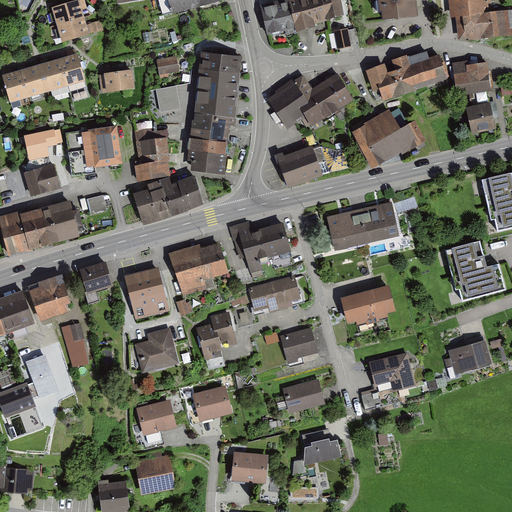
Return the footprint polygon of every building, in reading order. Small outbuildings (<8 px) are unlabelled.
[(79,0),(78,0),(52,8),(63,43),(90,35),(79,0)] [(225,0),(158,0),(162,13),(172,11),(173,14),(225,0)] [(297,32),(289,0),(288,0),(278,0),(260,5),(268,35),(285,31),(286,35),(297,32)] [(328,21),(322,0),(289,0),(297,32),(316,27),(315,25),(328,21)] [(341,0),(322,0),(328,21),(346,17),(341,0)] [(378,0),(380,11),(383,11),(384,20),(419,17),(416,0),(378,0)] [(490,0),(448,0),(451,18),(456,18),(458,40),(469,39),(469,40),(511,35),(511,10),(492,12),(490,0)] [(103,24),(95,27),(98,36),(106,34),(103,24)] [(349,29),(334,32),(338,49),(352,46),(349,29)] [(236,127),(243,57),(202,52),(194,121),(193,121),(188,161),(192,162),(191,171),(226,176),(227,155),(226,155),(227,143),(228,143),(230,126),(236,127)] [(443,63),(440,55),(429,58),(427,53),(408,60),(407,57),(393,61),(397,70),(405,95),(449,80),(447,74),(449,73),(445,62),(443,63)] [(11,104),(86,82),(78,54),(3,76),(11,104)] [(177,56),(157,60),(160,75),(180,72),(177,56)] [(489,71),(488,62),(470,65),(469,61),(453,63),(458,96),(470,95),(470,98),(476,106),(490,103),(488,92),(495,91),(492,71),(489,71)] [(405,95),(397,70),(391,72),(390,69),(387,70),(385,64),(366,71),(373,92),(379,90),(383,102),(405,95)] [(133,70),(105,74),(105,75),(100,75),(102,93),(107,92),(107,93),(135,89),(133,70)] [(355,101),(338,74),(313,90),(304,76),(294,82),(293,80),(269,96),(269,101),(287,131),(305,120),(311,129),(355,101)] [(511,83),(501,85),(502,96),(511,94),(511,83)] [(181,109),(176,86),(156,90),(161,113),(181,109)] [(500,117),(496,101),(490,103),(476,106),(466,108),(472,134),(497,129),(494,118),(500,117)] [(401,129),(390,110),(364,124),(365,125),(353,133),(373,169),(403,153),(404,154),(426,142),(415,122),(401,129)] [(63,113),(52,115),(53,122),(64,120),(63,113)] [(46,125),(35,128),(37,134),(48,131),(46,125)] [(124,164),(118,126),(66,133),(72,177),(97,174),(96,168),(124,164)] [(138,182),(172,177),(169,161),(171,161),(167,138),(164,138),(163,131),(151,133),(151,129),(136,132),(141,166),(135,167),(138,182)] [(61,187),(54,164),(45,156),(49,155),(47,146),(56,144),(53,131),(25,137),(31,160),(28,166),(24,167),(33,195),(61,187)] [(284,153),(276,156),(288,189),(324,176),(323,175),(350,168),(344,150),(339,151),(323,147),(315,150),(313,146),(285,156),(284,153)] [(511,173),(482,180),(491,221),(495,221),(498,233),(511,229),(511,173)] [(149,189),(133,194),(144,226),(188,212),(188,211),(204,205),(195,176),(172,184),(170,178),(148,184),(149,189)] [(418,206),(412,189),(393,195),(399,213),(418,206)] [(104,195),(88,199),(92,214),(108,210),(104,195)] [(73,211),(70,200),(20,214),(20,212),(0,216),(0,222),(9,256),(81,236),(79,228),(84,226),(79,209),(73,211)] [(393,202),(327,217),(335,252),(391,239),(400,237),(393,202)] [(292,252),(284,223),(252,233),(249,222),(230,228),(234,241),(235,241),(240,260),(246,258),(251,273),(263,270),(260,259),(268,257),(269,258),(272,257),(275,270),(294,264),(291,252),(292,252)] [(481,241),(445,251),(456,291),(459,290),(463,302),(507,291),(500,264),(488,267),(481,241)] [(229,274),(220,244),(201,249),(200,245),(170,254),(183,298),(216,288),(213,279),(229,274)] [(115,287),(107,261),(80,269),(87,292),(85,293),(89,305),(100,302),(97,292),(115,287)] [(170,312),(158,268),(125,277),(136,321),(170,312)] [(71,304),(62,276),(29,287),(41,322),(69,312),(66,306),(71,304)] [(301,301),(295,277),(249,289),(254,310),(255,313),(269,310),(270,315),(288,310),(287,304),(301,301)] [(390,285),(341,299),(348,326),(357,323),(358,326),(367,324),(368,326),(381,323),(380,321),(388,319),(387,316),(398,313),(390,285)] [(35,324),(23,291),(0,299),(0,345),(10,341),(8,334),(35,324)] [(190,314),(185,299),(177,302),(181,317),(190,314)] [(254,310),(235,315),(239,328),(258,323),(255,313),(254,310)] [(212,326),(197,329),(205,362),(207,361),(210,371),(226,367),(221,349),(237,345),(229,313),(210,318),(212,326)] [(83,323),(62,328),(73,368),(89,365),(84,339),(85,339),(83,323)] [(319,353),(312,328),(281,337),(290,369),(305,364),(303,358),(319,353)] [(179,365),(169,329),(147,335),(149,342),(135,345),(143,375),(179,365)] [(277,332),(265,336),(267,345),(280,342),(277,332)] [(492,365),(486,341),(449,351),(451,359),(445,360),(451,380),(461,377),(460,374),(492,365)] [(114,365),(112,349),(102,350),(104,366),(114,365)] [(409,352),(369,362),(376,390),(362,394),(367,412),(403,402),(401,393),(419,388),(409,352)] [(58,390),(44,355),(28,362),(35,381),(0,394),(0,400),(14,438),(43,427),(32,399),(58,390)] [(10,368),(0,372),(0,376),(4,388),(16,384),(10,368)] [(256,372),(255,368),(234,373),(239,389),(244,388),(241,376),(256,372)] [(102,381),(103,390),(112,389),(111,379),(102,381)] [(326,404),(319,380),(283,389),(289,414),(326,404)] [(233,414),(226,386),(193,394),(200,422),(233,414)] [(178,428),(170,400),(137,409),(142,429),(134,431),(138,446),(143,445),(145,450),(166,445),(162,432),(178,428)] [(342,457),(338,441),(332,442),(329,429),(303,436),(305,445),(312,444),(312,447),(305,448),(304,460),(304,466),(342,457)] [(388,434),(378,435),(380,446),(389,445),(388,434)] [(267,485),(269,456),(234,453),(232,482),(267,485)] [(177,491),(170,456),(135,463),(141,497),(177,491)] [(30,470),(6,468),(5,488),(5,493),(28,494),(28,491),(33,492),(34,472),(30,472),(30,470)] [(131,511),(127,482),(99,486),(102,511),(131,511)] [(316,497),(316,487),(291,487),(291,497),(316,497)]
